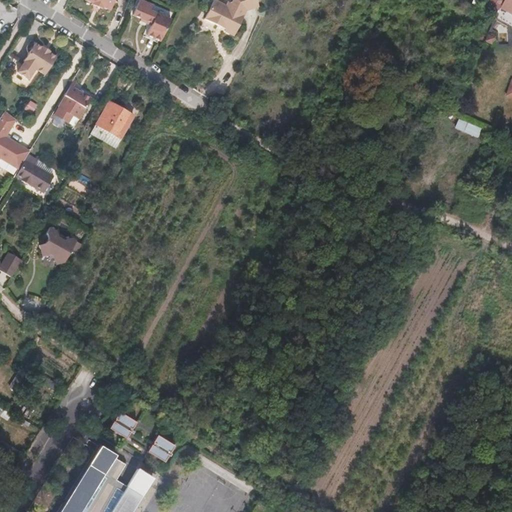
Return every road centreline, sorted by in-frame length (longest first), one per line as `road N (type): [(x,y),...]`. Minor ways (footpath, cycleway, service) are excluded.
road 1 (residential): [(23,0),(332,181),(511,249)]
road 2 (residential): [(93,391),(18,511)]
